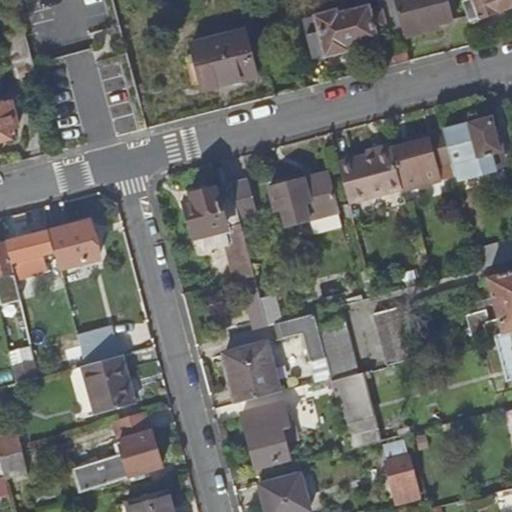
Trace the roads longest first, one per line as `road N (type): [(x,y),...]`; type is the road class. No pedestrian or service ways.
road 1 (residential): [(511,59),(122,161)]
road 2 (residential): [(122,161),(214,511)]
road 3 (residential): [(122,161),(0,193)]
